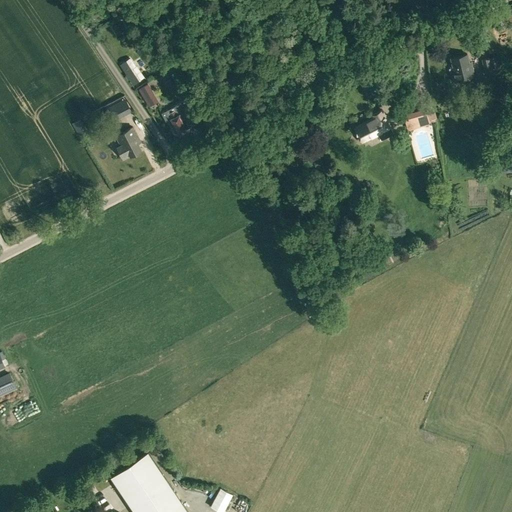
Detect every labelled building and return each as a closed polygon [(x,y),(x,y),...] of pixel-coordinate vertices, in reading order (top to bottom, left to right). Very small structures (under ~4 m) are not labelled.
[(88,15),(96,19),(103,4),(94,0),(93,3),(88,1),(85,6),(91,9),(88,15)] [(114,10),(118,15),(123,11),(120,6),(114,10)] [(121,21),(112,27),(117,35),(126,29),(121,21)] [(451,67),(454,81),(474,76),(471,61),(469,62),(467,54),(451,58),(453,66),(451,67)] [(482,59),(484,69),(500,65),(497,55),(482,59)] [(129,79),(133,84),(144,77),(137,66),(135,66),(130,58),(120,64),(127,75),(125,76),(128,80),(129,79)] [(138,88),(149,106),(158,101),(148,83),(138,88)] [(125,100),(120,103),(112,106),(117,116),(125,112),(130,110),(125,100)] [(168,119),(175,132),(183,128),(184,130),(194,125),(191,120),(185,109),(184,110),(181,103),(162,113),(165,120),(168,119)] [(430,124),(429,122),(427,114),(425,109),(403,116),(407,131),(430,124)] [(355,127),(362,141),(378,133),(381,140),(394,134),(382,110),(372,115),(373,117),(355,127)] [(434,118),(436,117),(435,112),(427,114),(429,122),(435,121),(434,118)] [(117,148),(123,160),(142,150),(137,142),(140,140),(133,126),(115,135),(121,145),(117,148)] [(12,218),(6,225),(13,231),(20,223),(12,218)] [(321,281),(329,285),(333,277),(325,273),(321,281)] [(0,376),(0,395),(16,388),(9,372),(0,376)] [(110,476),(134,511),(188,511),(147,451),(110,476)] [(210,506),(222,511),(232,494),(220,487),(210,506)]
